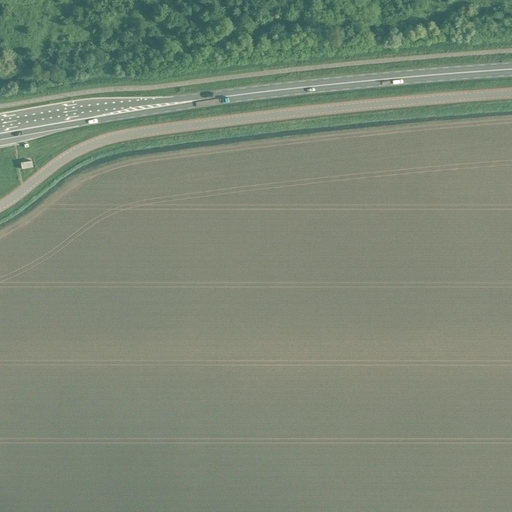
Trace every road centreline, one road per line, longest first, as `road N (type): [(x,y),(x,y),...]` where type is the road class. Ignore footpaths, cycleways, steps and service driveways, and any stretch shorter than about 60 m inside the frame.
road 1 (unclassified): [(0,206),(66,155),(125,134),(511,93)]
road 2 (primary): [(511,69),(235,94),(0,130)]
